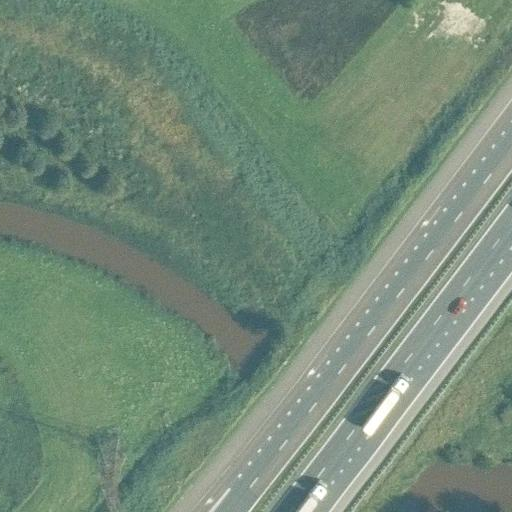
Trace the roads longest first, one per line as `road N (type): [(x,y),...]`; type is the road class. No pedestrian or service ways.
road 1 (motorway): [(511,145),(242,497)]
road 2 (motorway): [(290,511),(511,221)]
